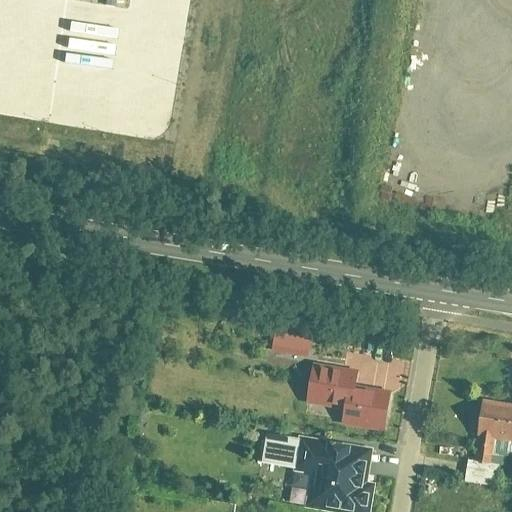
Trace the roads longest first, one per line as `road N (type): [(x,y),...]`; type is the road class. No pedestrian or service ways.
road 1 (secondary): [(439,291),(0,218)]
road 2 (residential): [(439,291),(403,511)]
